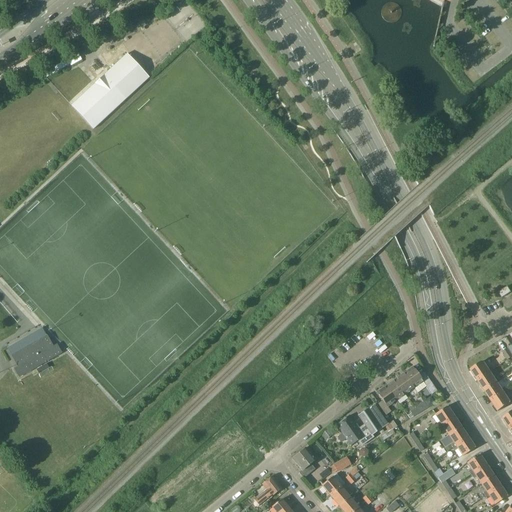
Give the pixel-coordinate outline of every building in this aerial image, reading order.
[(104,76),(72,106),(94,130),(126,99),(125,98),(126,97),(127,96),(148,81),(131,56),(112,70),(109,72),(123,92),(121,93),(104,76)] [(511,292),(507,287),(498,293),(501,298),(511,292)] [(62,354),(57,346),(54,348),(48,337),(33,345),(31,342),(27,344),(29,348),(12,358),(18,368),(15,370),(19,379),(62,354)] [(507,361),(511,357),(511,346),(511,345),(501,352),(507,361)] [(470,370),(477,380),(493,370),(491,367),(488,369),(483,361),(470,370)] [(412,367),(403,373),(413,388),(422,381),(426,387),(431,383),(423,372),(419,376),(412,367)] [(493,370),(477,380),(484,391),(497,382),(492,376),(495,374),(493,370)] [(394,380),(404,394),(413,388),(403,373),(394,380)] [(385,386),(396,401),(404,394),(394,380),(385,386)] [(484,391),(491,401),(506,391),(504,388),(502,390),(497,382),(484,391)] [(385,386),(376,393),(387,407),(396,401),(385,386)] [(498,412),(510,403),(506,397),(509,395),(506,391),(491,401),(498,412)] [(387,425),(374,405),(358,416),(364,425),(358,429),(349,416),(336,425),(342,434),(337,439),(341,444),(346,440),(350,445),(357,440),(361,446),(373,437),(372,435),(384,427),(388,432),(391,431),(387,425)] [(439,422),(436,424),(439,427),(454,417),(447,406),(434,414),(439,422)] [(511,412),(503,418),(510,429),(511,427),(511,412)] [(441,430),(443,428),(448,435),(460,427),(454,417),(439,427),(441,430)] [(397,427),(393,421),(387,425),(391,431),(395,428),(397,427)] [(450,444),(452,447),(467,437),(460,427),(448,435),(453,442),(450,444)] [(328,429),(320,435),(325,441),(332,435),(328,429)] [(413,433),(409,435),(414,443),(418,441),(413,433)] [(474,448),(467,437),(452,447),(454,450),(457,448),(462,456),(474,448)] [(420,452),(424,449),(418,441),(414,443),(420,452)] [(302,470),(302,471),(310,464),(315,460),(314,460),(305,448),(292,459),(294,461),(293,463),(295,465),(297,465),(299,467),(302,470)] [(422,456),(428,464),(432,461),(427,453),(422,456)] [(479,455),(467,463),(471,471),(469,472),(471,476),(486,465),(479,455)] [(333,465),(338,473),(351,465),(346,458),(333,465)] [(438,470),(432,461),(428,464),(434,473),(437,478),(452,468),(449,463),(438,470)] [(310,464),(302,471),(302,470),(298,473),(303,479),(315,470),(310,464)] [(471,476),(473,479),(476,477),(480,484),(493,476),(486,465),(471,476)] [(437,478),(446,492),(450,489),(445,481),(456,474),(452,468),(437,478)] [(345,478),(348,481),(357,474),(354,470),(350,474),(351,474),(345,478)] [(356,481),(356,480),(360,477),(357,474),(348,481),(351,485),(356,481)] [(331,477),(321,485),(330,496),(344,484),(337,475),(335,475),(332,478),(331,477)] [(484,496),(500,486),(493,476),(480,484),(485,491),(482,493),(484,496)] [(255,499),(260,505),(281,489),(271,477),(262,484),(266,490),(255,499)] [(344,484),(330,496),(339,506),(349,498),(340,488),(345,484),(344,484)] [(494,505),(507,496),(500,486),(484,496),(486,499),(489,497),(494,505)] [(452,501),(456,498),(450,489),(446,492),(452,501)] [(349,498),(339,506),(344,511),(352,511),(362,505),(354,495),(349,498)] [(280,500),(272,506),(276,511),(287,511),(289,510),(280,500)] [(387,511),(392,511),(399,507),(395,502),(386,510),(387,511)] [(459,502),(455,504),(459,511),(460,511),(464,510),(461,506),(459,502)]
